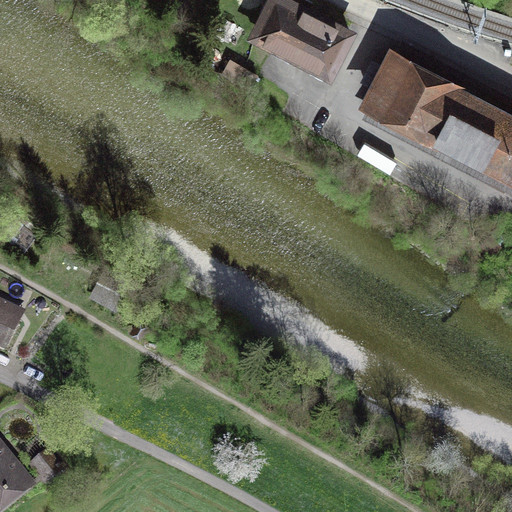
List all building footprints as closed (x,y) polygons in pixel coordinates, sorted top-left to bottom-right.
[(289,0),(271,0),(254,33),(329,71),(349,31),(289,0)] [(511,115),(394,54),(370,98),(511,171),(511,115)] [(107,284),(99,300),(114,309),(123,293),(107,284)] [(0,347),(4,350),(20,318),(0,308),(0,347)] [(0,504),(27,483),(0,449),(0,504)] [(47,483),(62,471),(47,451),(31,464),(47,483)]
